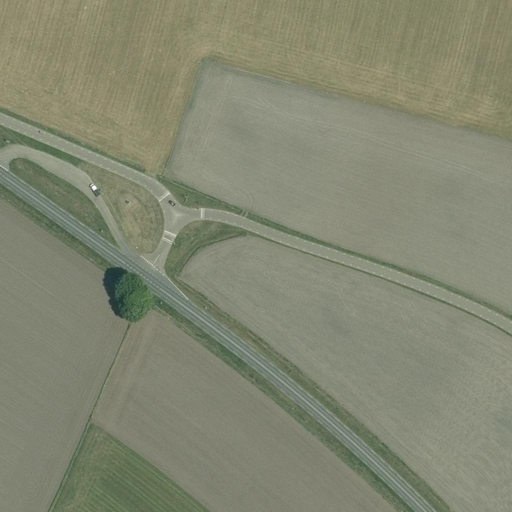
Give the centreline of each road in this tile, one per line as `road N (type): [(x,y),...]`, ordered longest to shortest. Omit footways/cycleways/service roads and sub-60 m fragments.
road 1 (primary): [(424,511),(324,416),(144,277)]
road 2 (unclassified): [(511,326),(221,215),(176,213)]
road 3 (unclassified): [(176,213),(149,183),(0,117)]
road 4 (primary): [(144,277),(0,176)]
